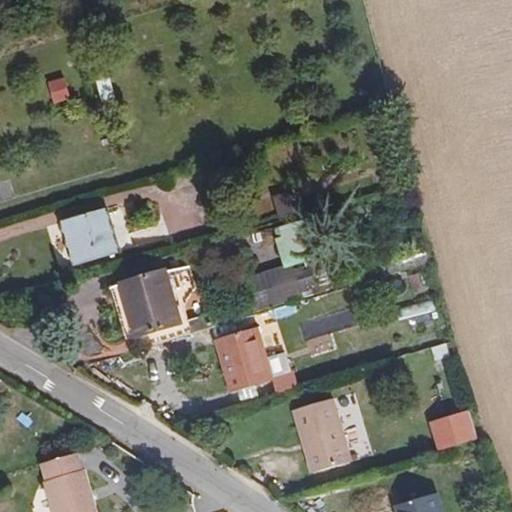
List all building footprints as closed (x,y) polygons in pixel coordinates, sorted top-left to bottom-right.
[(276,195),(282,216),(294,213),(288,192),(276,195)] [(285,265),(245,276),(254,309),(330,289),(311,218),(275,227),(285,265)] [(109,221),(69,233),(81,277),(122,265),(109,221)] [(163,287),(169,308),(174,307),(174,312),(191,302),(184,280),(163,287)] [(125,352),(178,338),(169,308),(163,287),(122,298),(126,313),(116,316),(125,352)] [(112,302),(116,316),(126,313),(122,298),(112,302)] [(184,336),(188,348),(212,341),(209,329),(184,336)] [(253,341),(249,330),(212,341),(213,353),(253,341)] [(178,338),(181,350),(188,348),(184,336),(178,338)] [(269,396),(253,341),(213,353),(228,408),(269,396)] [(419,362),(424,378),(441,373),(436,356),(419,362)] [(315,415),(276,426),(293,485),(332,473),(315,415)] [(485,453),(476,419),(439,430),(449,460),(485,453)] [(37,475),(43,491),(80,479),(75,464),(37,475)] [(41,492),(47,511),(89,511),(80,479),(43,491),(41,492)] [(401,511),(439,511),(435,499),(401,510),(401,511)]
